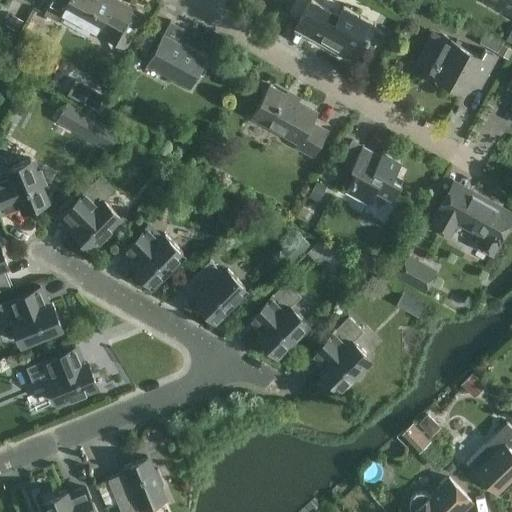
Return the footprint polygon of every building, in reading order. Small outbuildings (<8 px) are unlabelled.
[(143,13),(119,0),(51,0),(44,13),(57,20),(61,13),(97,33),(105,17),(112,21),(104,36),(125,47),(143,13)] [(338,13),(319,2),(315,0),(312,0),(296,27),(355,60),(375,22),(343,4),(338,13)] [(511,0),(484,0),(511,14),(511,0)] [(11,14),(5,24),(16,30),(19,25),(22,19),(11,13),(11,14)] [(190,87),(207,56),(177,40),(184,27),(171,20),(147,64),(190,87)] [(484,32),(479,41),(497,51),(502,42),(484,32)] [(482,54),(444,33),(425,69),(463,90),(471,75),(482,81),(498,54),(486,47),(482,54)] [(7,52),(0,58),(0,74),(4,79),(11,73),(31,53),(19,40),(7,52)] [(511,47),(502,42),(497,51),(508,57),(511,49),(511,47)] [(312,156),(319,142),(327,129),(319,125),(311,120),(317,110),(271,84),(252,117),(297,142),(295,146),(312,156)] [(66,106),(57,123),(107,150),(117,132),(66,106)] [(380,153),(363,143),(350,166),(357,169),(345,190),(368,202),(375,189),(391,198),(403,177),(395,173),(402,160),(383,149),(380,153)] [(16,163),(11,150),(0,154),(0,201),(4,211),(22,203),(24,208),(47,198),(41,184),(46,182),(40,170),(36,171),(30,157),(16,163)] [(104,240),(113,230),(110,227),(120,216),(104,200),(114,190),(99,175),(61,212),(75,226),(72,230),(89,247),(100,237),(104,240)] [(188,175),(184,189),(198,193),(202,178),(188,175)] [(492,251),(511,215),(511,210),(476,191),(455,179),(449,191),(430,224),(449,235),(457,221),(482,236),(478,243),(492,251)] [(317,180),(309,194),(318,200),(326,186),(317,180)] [(161,237),(147,223),(124,247),(138,261),(134,265),(138,268),(152,282),(162,272),(166,275),(176,265),(172,262),(183,251),(165,233),(161,237)] [(299,231),(278,251),(290,263),(310,243),(299,231)] [(317,240),(306,251),(315,260),(326,249),(329,246),(317,240)] [(7,264),(0,246),(0,288),(10,284),(3,266),(7,264)] [(424,292),(437,269),(407,253),(395,276),(424,292)] [(224,272),(210,258),(186,282),(200,296),(197,299),(214,317),(225,307),(228,310),(238,300),(234,297),(245,286),(228,268),(224,272)] [(291,345),(300,335),(297,332),(308,321),(291,304),(301,294),(286,279),(248,317),(263,331),(259,335),(277,352),(287,341),(291,345)] [(48,304),(40,285),(0,301),(0,324),(12,320),(21,341),(35,336),(36,340),(49,335),(48,331),(61,325),(52,302),(48,304)] [(353,380),(363,370),(359,366),(370,356),(354,339),(364,329),(349,314),(311,352),(325,366),(322,369),(339,387),(349,376),(353,380)] [(83,364),(76,345),(26,365),(34,385),(47,380),(56,401),(70,396),(72,400),(85,395),(83,391),(97,385),(87,362),(83,364)] [(471,370),(459,381),(473,395),(485,384),(471,370)] [(428,413),(419,422),(432,435),(437,430),(441,426),(440,426),(437,422),(428,413)] [(413,420),(405,427),(422,446),(431,438),(413,420)] [(500,494),(511,482),(511,426),(507,421),(467,460),(500,494)] [(153,470),(148,456),(125,466),(126,470),(108,477),(122,511),(145,511),(142,506),(164,497),(158,483),(163,481),(158,468),(153,470)] [(452,463),(447,468),(451,473),(457,467),(452,463)] [(458,511),(471,499),(449,476),(430,495),(426,492),(421,491),(416,493),(411,498),(409,503),(410,508),(412,511),(458,511)] [(96,511),(86,486),(67,494),(65,489),(42,499),(47,511),(96,511)]
